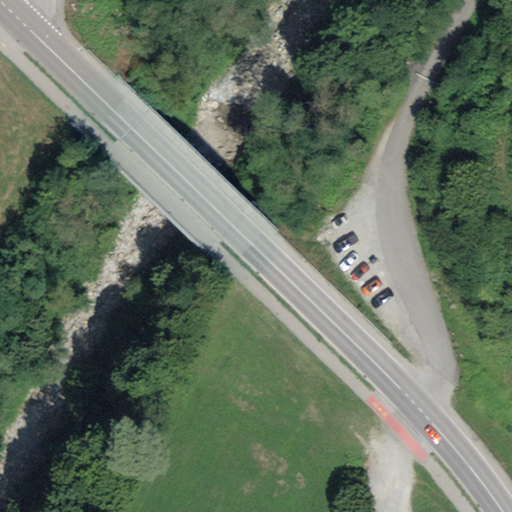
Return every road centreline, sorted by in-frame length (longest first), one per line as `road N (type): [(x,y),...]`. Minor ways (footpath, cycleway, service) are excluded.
road 1 (unclassified): [(420,410),(443,365),(396,227),(391,183),(410,107),(469,0)]
road 2 (secondary): [(227,215),(19,13)]
road 3 (secondary): [(420,410),(227,215)]
road 4 (secondary): [(501,511),(420,410)]
